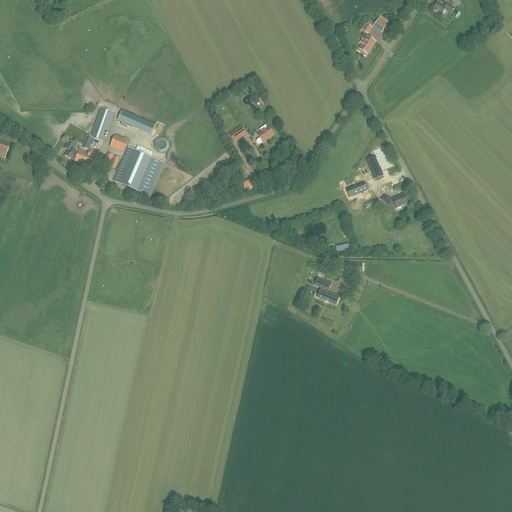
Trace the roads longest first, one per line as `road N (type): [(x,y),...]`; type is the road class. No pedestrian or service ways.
road 1 (unclassified): [(39,511),(106,200)]
road 2 (unclassified): [(511,365),(361,89)]
road 3 (unclassified): [(106,200),(178,214),(279,191),(305,173),(361,89)]
road 4 (unclassified): [(106,200),(0,128)]
